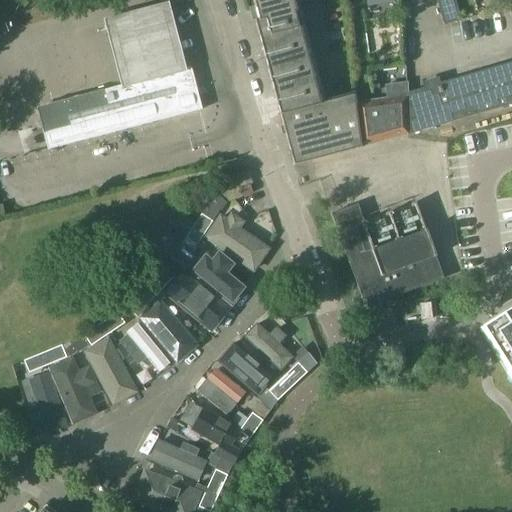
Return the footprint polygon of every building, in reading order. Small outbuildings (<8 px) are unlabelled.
[(101,18),(120,86),(184,68),(166,0),(101,18)] [(252,9),(293,165),(360,148),(354,103),(356,103),(355,96),(354,93),(320,102),(293,0),(252,0),(254,8),(252,9)] [(435,0),(443,24),(461,20),(455,0),(435,0)] [(511,0),(499,0),(502,9),(503,9),(511,6),(511,0)] [(511,62),(423,88),(409,92),(410,134),(511,104),(511,62)] [(190,72),(187,70),(186,70),(182,70),(120,86),(45,105),(42,108),(39,111),(39,116),(47,150),(201,110),(192,76),(190,72)] [(355,96),(356,103),(354,103),(360,148),(409,135),(408,96),(358,103),(356,95),(355,96)] [(179,248),(190,255),(220,210),(208,203),(201,214),(190,231),(179,248)] [(368,311),(383,306),(390,303),(392,303),(391,299),(443,280),(435,258),(435,257),(426,231),(425,231),(415,204),(363,223),(356,206),(331,215),(332,217),(349,263),(348,264),(349,267),(350,267),(361,299),(362,302),(366,312),(368,311)] [(255,275),(273,250),(224,219),(220,225),(209,243),(255,275)] [(232,306),(253,276),(207,245),(197,261),(189,271),(232,306)] [(171,258),(171,259),(185,270),(195,258),(190,255),(179,248),(171,258)] [(174,277),(164,268),(150,282),(136,297),(144,305),(145,306),(174,277)] [(209,336),(230,313),(189,279),(182,286),(168,301),(209,336)] [(127,305),(126,306),(138,319),(149,310),(145,306),(144,305),(136,297),(127,305)] [(430,303),(420,304),(421,320),(432,319),(430,303)] [(176,365),(199,343),(164,307),(152,318),(144,326),(176,365)] [(511,307),(480,328),(511,379),(511,307)] [(125,323),(117,312),(100,324),(84,335),(86,338),(91,346),(125,323)] [(261,323),(247,339),(283,373),(297,360),(261,323)] [(153,385),(176,367),(142,325),(142,326),(132,332),(121,339),(153,385)] [(84,335),(74,339),(81,351),(91,346),(86,338),(84,335)] [(72,340),(61,345),(67,358),(81,351),(74,339),(72,340)] [(115,409),(142,387),(112,341),(95,352),(88,357),(115,409)] [(67,358),(61,345),(42,353),(47,365),(67,358)] [(229,345),(216,361),(247,388),(260,372),(229,345)] [(28,373),(47,365),(42,353),(24,361),(28,373)] [(307,354),(298,363),(268,391),(265,388),(263,390),(256,384),(248,393),(256,399),(269,411),(270,411),(277,401),(277,400),(293,385),(307,372),(306,372),(315,364),(307,354)] [(55,380),(73,424),(95,416),(70,360),(69,360),(50,368),(55,380)] [(241,404),(248,394),(212,364),(191,392),(208,406),(229,421),(241,404)] [(24,388),(40,437),(60,431),(45,392),(40,379),(22,387),(24,388)] [(212,439),(224,422),(186,398),(172,419),(191,430),(188,435),(195,438),(198,432),(213,440),(212,439)] [(263,421),(270,411),(269,411),(256,399),(246,411),(250,414),(247,419),(238,412),(230,422),(251,437),(262,420),(263,421)] [(251,437),(230,422),(230,423),(226,420),(223,425),(233,432),(237,428),(239,430),(228,446),(218,440),(212,449),(234,461),(239,453),(251,437)] [(211,470),(218,459),(164,428),(149,456),(206,484),(211,470)] [(207,488),(218,493),(219,493),(227,475),(233,465),(220,458),(214,470),(215,470),(207,488)] [(134,498),(171,511),(193,511),(195,507),(201,494),(188,489),(145,471),(134,498)] [(195,511),(210,511),(219,493),(218,493),(207,488),(206,488),(196,484),(194,489),(204,494),(195,511)]
